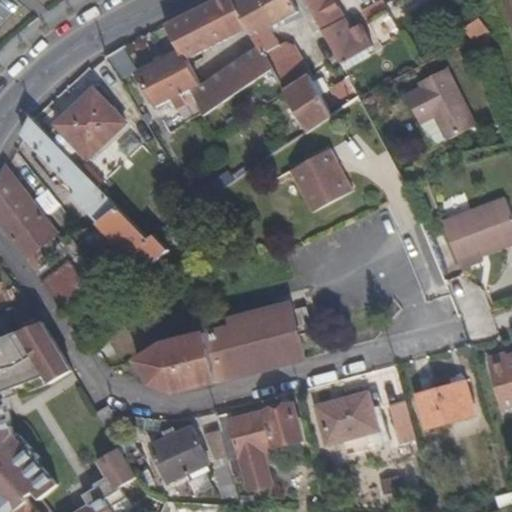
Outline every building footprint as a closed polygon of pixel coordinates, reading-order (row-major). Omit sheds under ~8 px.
[(186,62),(249,28),(234,2),(232,0),(219,0),(195,12),(166,27),(182,54),(186,62)] [(269,30),(299,13),(291,0),(237,0),(234,2),(249,28),(260,48),(274,72),(284,90),(309,134),(334,117),(294,49),(277,44),(273,36),(269,30)] [(349,32),(331,0),(313,0),(307,4),(341,64),(374,46),(362,24),(349,32)] [(273,36),(302,19),(299,13),(269,30),(273,36)] [(482,20),(465,30),(474,45),(491,35),(482,20)] [(128,46),(111,56),(125,80),(141,71),(128,46)] [(191,93),(206,118),(274,72),(260,48),(230,69),(204,87),(201,87),(191,93)] [(157,110),(172,103),(174,107),(185,100),(183,97),(191,93),(201,87),(186,62),(182,54),(160,65),(141,75),(157,110)] [(421,89),(406,96),(420,125),(436,117),(447,141),(476,126),(448,70),(420,84),(421,89)] [(349,78),(332,90),(343,111),(361,99),(349,78)] [(79,107),(58,126),(89,160),(127,125),(96,91),(79,107)] [(391,118),(377,91),(361,99),(377,126),(391,118)] [(189,107),(185,100),(174,107),(177,112),(189,107)] [(74,189),(69,193),(98,222),(116,206),(96,185),(83,171),(34,119),(32,121),(28,128),(24,136),(74,189)] [(335,149),(296,170),(318,212),(357,191),(335,149)] [(104,176),(92,164),(83,171),(96,185),(104,176)] [(38,250),(57,235),(7,170),(0,184),(0,225),(40,276),(51,266),(38,250)] [(220,193),(235,182),(229,173),(198,193),(205,203),(220,193)] [(511,243),(511,219),(504,198),(444,220),(462,268),(482,261),(480,255),(511,243)] [(148,240),(116,206),(98,222),(147,272),(170,250),(156,235),(148,240)] [(112,270),(102,257),(93,264),(104,277),(112,270)] [(72,263),(70,265),(46,284),(65,309),(98,282),(87,270),(81,274),(72,263)] [(30,303),(8,312),(23,332),(45,323),(30,303)] [(287,365),(307,360),(293,303),(229,319),(231,328),(164,345),(141,362),(155,384),(177,395),(287,365)] [(54,511),(100,511),(96,507),(116,493),(114,491),(136,476),(111,433),(98,412),(67,359),(56,341),(45,323),(23,332),(0,341),(0,505),(5,511),(23,511),(34,504),(32,500),(37,496),(41,499),(44,497),(54,511)] [(511,362),(508,363),(506,358),(488,363),(500,411),(511,407),(511,362)] [(454,387),(419,398),(428,429),(476,416),(465,377),(452,380),(454,387)] [(369,394),(318,410),(329,444),(373,431),(378,444),(392,440),(386,419),(378,421),(369,394)] [(416,439),(406,402),(390,407),(400,444),(416,439)] [(250,492),(273,486),(268,467),(264,452),(274,449),(304,441),(295,406),(234,423),(232,416),(218,418),(222,432),(228,458),(229,461),(241,458),(250,492)] [(108,407),(98,412),(111,433),(120,427),(111,413),(108,407)] [(198,430),(156,448),(171,487),(213,468),(198,430)] [(228,458),(222,432),(205,437),(215,461),(228,458)] [(264,452),(268,467),(278,465),(274,449),(264,452)] [(235,485),(231,470),(217,474),(221,489),(235,485)] [(238,498),(235,487),(226,489),(229,500),(238,498)] [(497,509),(511,503),(509,491),(494,495),(497,509)]
